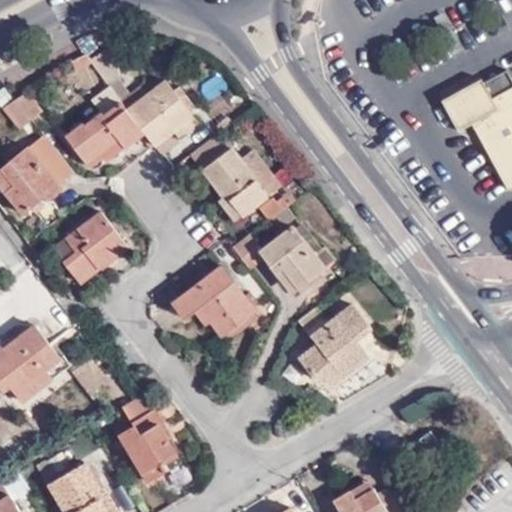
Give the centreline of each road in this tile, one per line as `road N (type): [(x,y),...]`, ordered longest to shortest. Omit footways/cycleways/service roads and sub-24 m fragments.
road 1 (tertiary): [(207,7),(237,33),(446,318)]
road 2 (residential): [(162,183),(185,239),(123,301),(258,476)]
road 3 (tertiary): [(471,301),(301,77),(284,42),(278,0)]
road 4 (residential): [(258,476),(389,395)]
